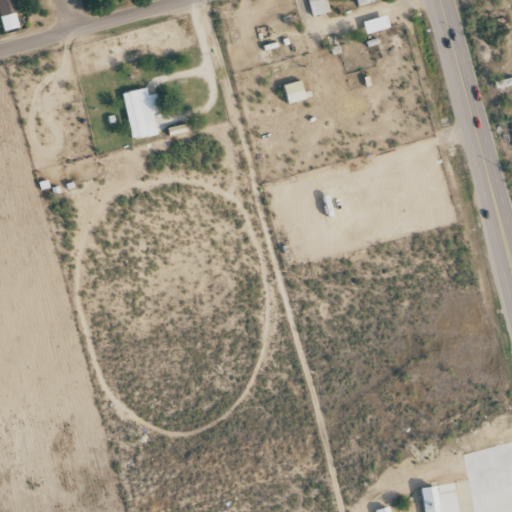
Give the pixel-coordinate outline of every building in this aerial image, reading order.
[(0,0),(0,20),(3,32),(23,27),(16,0),(0,0)] [(330,13),(326,0),(307,0),(313,17),(330,13)] [(287,104),(306,101),(303,82),(284,85),(287,104)] [(122,93),(131,140),(157,135),(153,114),(160,113),(156,94),(148,96),(147,89),(122,93)] [(417,511),(433,511),(430,485),(414,488),(417,511)]
